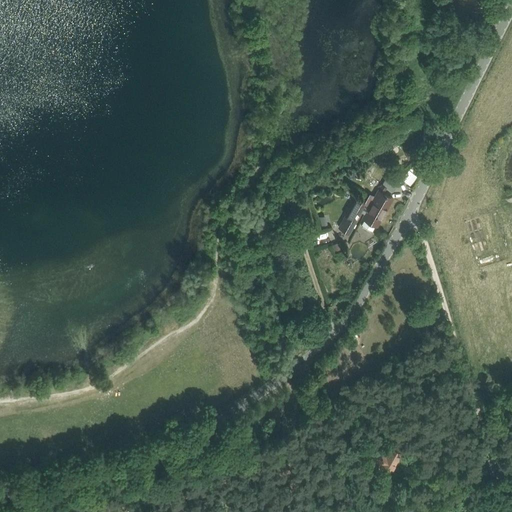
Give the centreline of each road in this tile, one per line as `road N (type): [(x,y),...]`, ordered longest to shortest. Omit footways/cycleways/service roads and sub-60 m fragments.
road 1 (unclassified): [(511,6),(408,215),(319,350),(200,436),(55,484),(0,492)]
road 2 (track): [(408,215),(511,509)]
